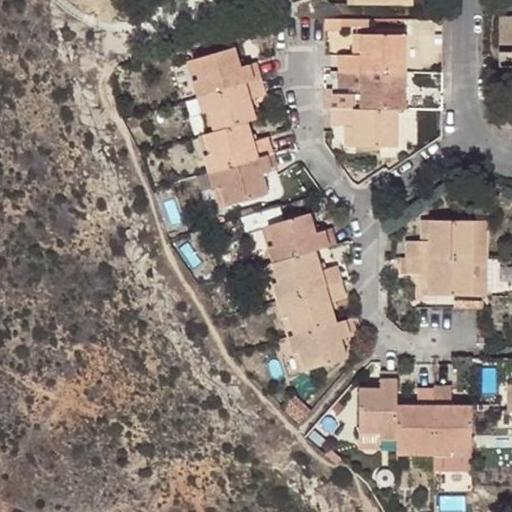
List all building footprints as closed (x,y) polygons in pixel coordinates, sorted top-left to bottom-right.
[(511,17),(499,17),(498,43),(511,43),(511,17)] [(342,19),(325,19),(325,29),(342,30),(342,26),(342,19)] [(405,71),(405,35),(362,34),(362,47),(354,47),(354,54),(339,54),(339,70),(405,71)] [(241,66),(235,47),(193,59),(199,79),(193,80),(198,97),(261,78),(256,62),(241,66)] [(511,52),(498,52),(498,67),(511,67),(511,52)] [(187,61),(193,80),(199,79),(193,59),(187,61)] [(354,87),(354,94),(361,94),(361,108),(397,109),(405,109),(405,71),(339,70),(339,87),(354,87)] [(261,78),(198,97),(203,112),(208,111),(215,131),(247,122),(257,119),(251,99),(266,95),(261,78)] [(325,88),(324,108),(331,108),(333,108),(334,88),(330,88),(325,88)] [(331,124),(346,125),(346,132),(354,133),(354,146),(397,146),(397,109),(361,108),(354,108),(333,108),(331,108),(331,124)] [(215,131),(208,111),(203,112),(209,133),(215,131)] [(205,134),(211,153),(205,155),(210,171),(273,153),(268,137),(253,141),(247,122),(215,131),(209,133),(205,134)] [(200,136),(205,155),(211,153),(205,134),(200,136)] [(273,153),(210,171),(215,187),(220,185),(227,205),(268,193),(262,173),(278,169),(273,153)] [(221,206),(227,205),(220,185),(215,187),(221,206)] [(274,243),(268,246),(273,262),(315,250),(336,243),(331,228),(316,232),(309,213),(268,225),(274,243)] [(407,239),(407,257),(473,257),(473,219),(430,219),(430,233),(422,233),(422,240),(407,239)] [(473,219),(473,257),(486,258),(487,220),(473,219)] [(262,226),(268,246),(274,243),(268,225),(262,226)] [(279,299),(341,280),(336,265),(321,270),(315,250),(273,262),(279,282),(274,283),(279,299)] [(473,257),(407,257),(401,257),(401,273),(422,274),(422,280),(430,280),(429,294),(472,295),(473,257)] [(473,257),(472,295),(482,294),(486,294),(486,290),(493,290),(493,258),(486,258),(473,257)] [(264,286),(274,283),(279,282),(273,262),(258,266),(264,286)] [(341,280),(279,299),(283,315),(288,314),(294,334),(336,321),(331,301),(346,297),(341,280)] [(294,334),(288,314),(283,315),(289,335),(294,334)] [(299,350),(305,369),(347,357),(341,338),(356,333),(352,317),(336,321),(294,334),(289,335),(294,352),(299,350)] [(300,371),(305,369),(299,350),(294,352),(300,371)] [(360,388),(360,431),(380,432),(380,438),(396,438),(396,404),(397,372),(380,372),(380,388),(360,388)] [(417,448),(417,454),(434,454),(434,389),(418,389),(417,405),(396,404),(396,438),(396,447),(417,448)] [(451,389),(434,389),(434,454),(434,471),(472,471),(472,455),(472,449),(472,405),(451,405),(451,389)] [(282,408),(299,423),(310,411),(293,395),(282,408)] [(511,409),(509,410),(501,410),(500,425),(511,424),(511,409)]
